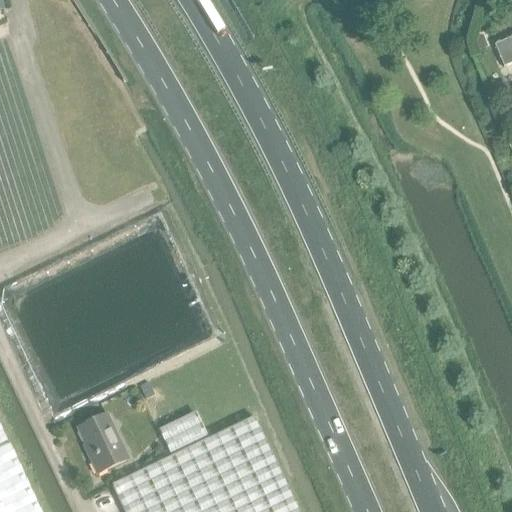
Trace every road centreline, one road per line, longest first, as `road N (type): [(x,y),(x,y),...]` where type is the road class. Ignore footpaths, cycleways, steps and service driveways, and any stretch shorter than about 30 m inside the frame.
road 1 (primary): [(114,0),(237,217),(370,511)]
road 2 (primary): [(434,511),(296,189),(192,0)]
